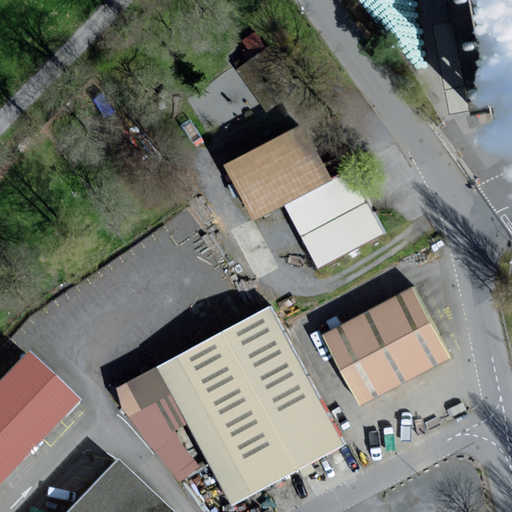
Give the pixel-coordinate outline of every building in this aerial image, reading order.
[(511,0),(453,0),(475,116),(511,108),(511,0)] [(385,231),(354,180),(296,214),(327,266),(385,231)] [(451,354),(415,287),(328,333),(364,401),(451,354)] [(278,306),(123,389),(117,392),(186,475),(204,462),(180,430),(197,420),(240,500),(350,441),(278,306)] [(23,357),(0,381),(0,478),(18,459),(71,401),(23,357)] [(167,511),(168,511),(115,462),(67,511),(167,511)]
